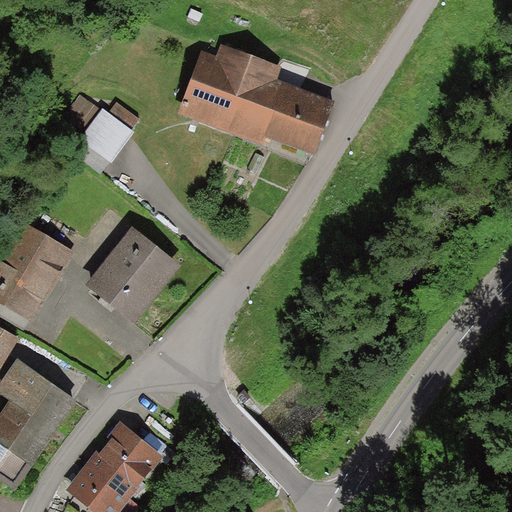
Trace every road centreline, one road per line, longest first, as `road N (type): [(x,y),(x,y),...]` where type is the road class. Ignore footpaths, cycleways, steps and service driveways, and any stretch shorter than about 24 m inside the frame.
road 1 (residential): [(182,364),(251,275),(428,0)]
road 2 (secondary): [(345,511),(436,372),(511,282)]
road 3 (residential): [(36,511),(104,411),(156,372),(182,364)]
road 4 (residential): [(182,364),(329,511)]
